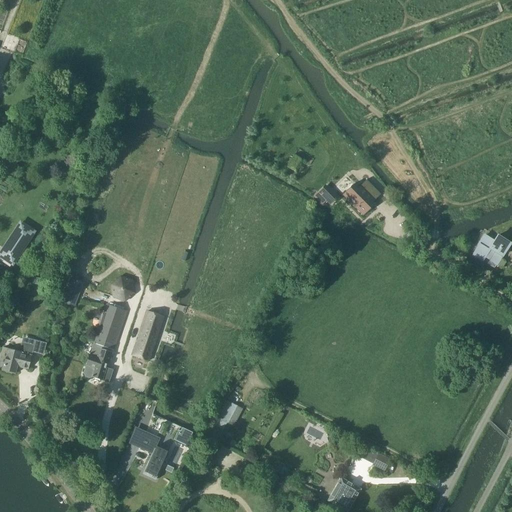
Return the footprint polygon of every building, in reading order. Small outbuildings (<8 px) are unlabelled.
[(51,92),(52,102),(66,100),(64,90),(51,92)] [(293,155),(287,167),(296,172),(303,161),(293,155)] [(9,163),(0,158),(0,165),(6,168),(9,163)] [(352,183),(341,193),(363,215),(375,205),(371,201),(380,193),(367,178),(356,187),(352,183)] [(331,191),(324,198),(330,205),(338,198),(331,191)] [(36,231),(20,221),(0,251),(0,258),(13,267),(36,231)] [(489,260),(496,265),(500,259),(498,258),(500,255),(501,256),(509,244),(501,239),(502,238),(498,235),(497,237),(496,236),(493,242),(483,236),(477,246),(478,246),(472,255),(482,261),(484,257),(489,260)] [(467,259),(469,257),(470,254),(460,247),(457,252),(467,259)] [(102,346),(113,350),(126,311),(106,305),(90,355),(89,355),(86,365),(84,372),(86,376),(89,378),(91,376),(108,382),(112,370),(105,368),(106,365),(108,366),(112,353),(101,350),(102,346)] [(147,311),(132,356),(148,361),(163,316),(147,311)] [(20,352),(3,348),(0,358),(0,365),(4,366),(3,370),(15,373),(17,365),(21,366),(21,367),(28,369),(32,352),(44,355),(46,343),(35,341),(34,346),(22,343),(20,352)] [(457,370),(470,366),(466,355),(454,360),(457,370)] [(173,440),(186,446),(191,436),(178,430),(173,440)] [(167,451),(156,446),(155,449),(154,448),(157,442),(145,437),(141,447),(152,453),(142,474),(155,480),(167,454),(166,454),(167,451)] [(379,455),(375,462),(373,465),(375,466),(385,471),(390,461),(383,457),(379,455)] [(278,462),(274,471),(280,474),(284,466),(278,462)] [(279,478),(272,471),(261,482),(269,489),(279,478)] [(346,511),(361,489),(341,477),(327,500),(346,511)]
